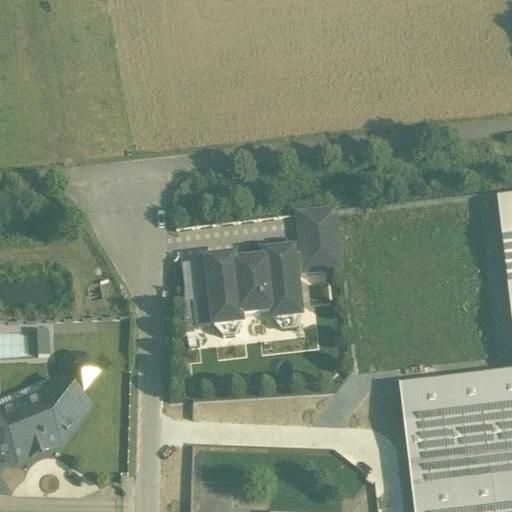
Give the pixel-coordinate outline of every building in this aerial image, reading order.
[(511,511),(511,202),(498,204),(511,322),(511,376),(400,390),(414,511),(511,511)] [(335,215),(299,219),(305,277),(342,273),(335,215)] [(237,341),(242,329),(241,320),(273,316),(274,325),(302,322),(295,256),(267,259),(267,265),(236,268),(235,263),(207,266),(215,331),(224,342),(237,341)] [(63,382),(67,386),(73,389),(82,396),(97,377),(89,371),(86,365),(82,361),(77,359),(71,360),(66,362),(62,366),(61,372),(61,377),(63,382)] [(40,401),(0,417),(0,463),(15,466),(59,448),(87,411),(53,384),(40,401)]
